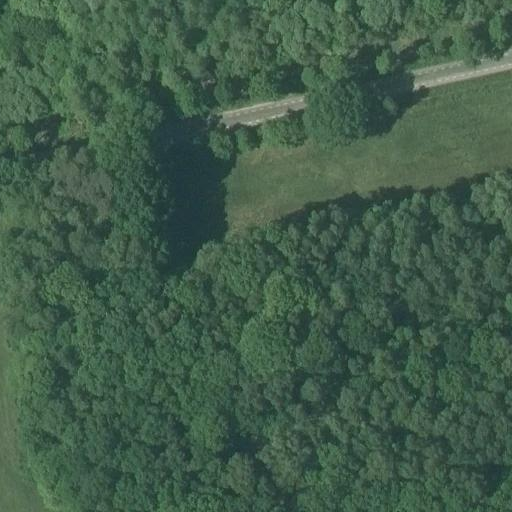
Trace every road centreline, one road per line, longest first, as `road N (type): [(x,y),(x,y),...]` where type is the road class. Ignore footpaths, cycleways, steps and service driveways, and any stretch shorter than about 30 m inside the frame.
road 1 (unclassified): [(0,174),(511,60)]
road 2 (track): [(279,511),(112,149)]
